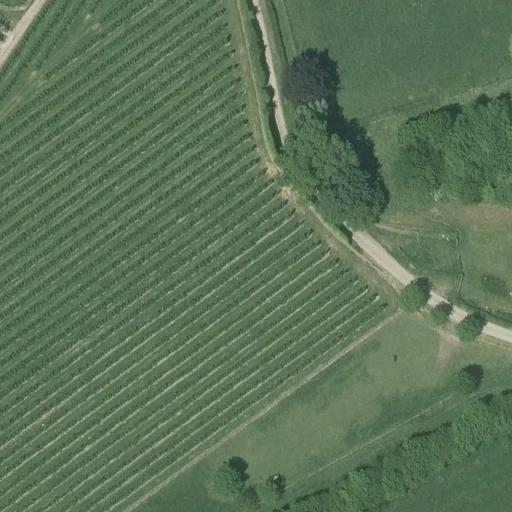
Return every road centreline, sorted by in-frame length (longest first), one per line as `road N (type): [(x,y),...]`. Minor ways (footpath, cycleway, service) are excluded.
road 1 (unclassified): [(511,338),(427,298),(302,182),(282,143),(250,0)]
road 2 (track): [(277,511),(511,386)]
